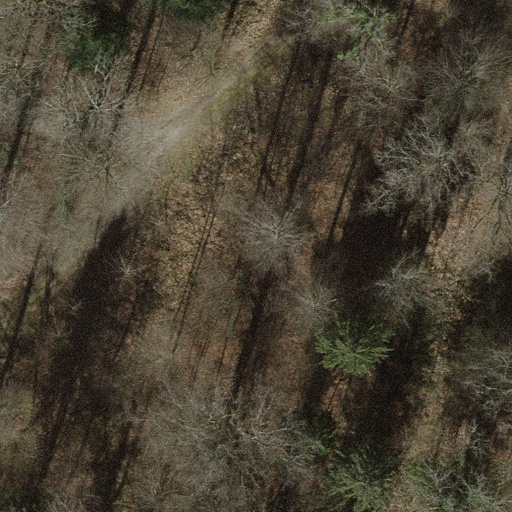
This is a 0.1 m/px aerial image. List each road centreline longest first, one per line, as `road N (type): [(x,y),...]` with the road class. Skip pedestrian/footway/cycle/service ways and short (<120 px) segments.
road 1 (track): [(0,354),(174,147),(319,0)]
road 2 (track): [(0,97),(16,108),(174,147)]
